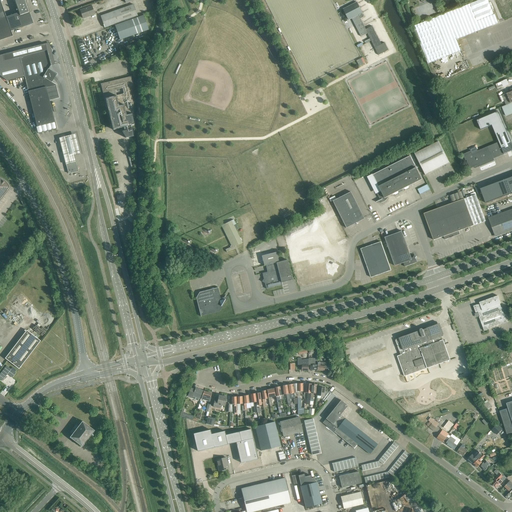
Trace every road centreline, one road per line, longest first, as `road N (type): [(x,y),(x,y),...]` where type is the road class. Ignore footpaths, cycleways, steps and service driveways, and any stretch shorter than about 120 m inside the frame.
road 1 (residential): [(510,511),(339,386),(308,376),(212,384),(204,372)]
road 2 (secondary): [(161,363),(442,288)]
road 3 (secondary): [(438,276),(158,351)]
road 4 (unclassified): [(86,374),(47,224),(0,145)]
road 5 (residential): [(133,217),(137,69),(158,17),(155,0)]
road 6 (residential): [(258,304),(339,284),(348,278),(359,235),(410,209)]
road 7 (secondary): [(142,344),(93,161)]
road 8 (secondary): [(93,161),(132,346)]
road 9 (secondary): [(93,161),(49,0)]
road 10 (unclassified): [(334,511),(316,465),(228,480)]
road 11 (secondary): [(182,511),(150,378)]
road 12 (secondary): [(141,380),(174,511)]
road 13 (tertiary): [(94,511),(0,434)]
